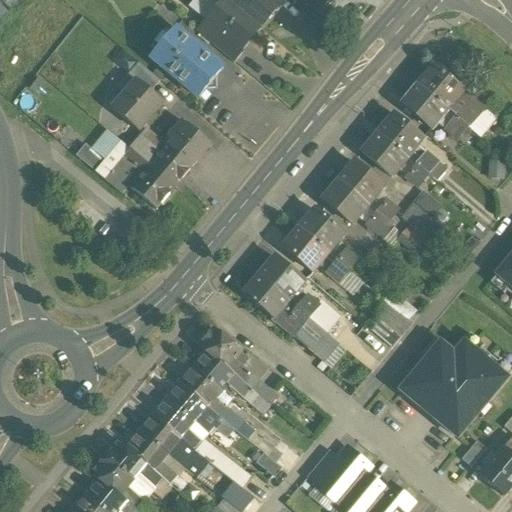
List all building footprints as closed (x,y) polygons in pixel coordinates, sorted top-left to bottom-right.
[(259,28),(226,0),(207,23),(220,34),(240,51),(242,49),(259,28)] [(272,0),(226,0),(259,28),(277,7),(279,5),(272,0)] [(287,0),(272,0),(279,5),(277,7),(280,9),(287,0)] [(332,0),(312,0),(324,10),(332,0)] [(174,30),(150,58),(199,100),(207,91),(216,90),(216,80),(223,71),(174,30)] [(240,51),(220,34),(211,45),(234,64),(244,52),(242,49),(240,51)] [(136,66),(118,51),(111,60),(128,75),(136,66)] [(160,83),(138,65),(128,77),(135,83),(136,82),(150,94),(160,83)] [(462,93),(432,68),(417,87),(447,112),(462,93)] [(135,83),(112,111),(137,133),(162,104),(150,94),(136,82),(135,83)] [(447,112),(417,87),(401,106),(431,131),(447,112)] [(477,118),(466,109),(472,102),(462,93),(447,112),(456,120),(467,129),(470,125),(477,118)] [(511,116),(511,114),(496,97),(485,108),(503,126),(511,116)] [(422,141),(392,116),(377,135),(406,160),(422,141)] [(467,129),(456,120),(446,132),(457,141),(463,134),(467,129)] [(172,143),(168,147),(166,149),(150,169),(174,189),(180,182),(195,164),(211,146),(182,122),(168,140),(172,143)] [(166,149),(145,131),(128,151),(129,151),(150,169),(166,149)] [(406,160),(377,135),(361,154),(391,179),(406,160)] [(128,151),(120,144),(111,154),(120,161),(122,159),(129,151),(128,151)] [(109,161),(95,150),(83,164),(97,175),(109,161)] [(150,169),(129,151),(122,159),(129,165),(143,177),(150,169)] [(437,166),(426,157),(416,168),(427,177),(431,173),(437,166)] [(129,165),(122,159),(120,161),(117,166),(124,171),(129,165)] [(382,189),(353,164),(337,183),(367,208),(382,189)] [(129,165),(124,171),(117,166),(111,172),(129,187),(128,188),(131,190),(143,177),(129,165)] [(416,168),(406,180),(417,189),(424,181),(427,177),(416,168)] [(174,189),(150,169),(143,177),(131,190),(156,211),(174,189)] [(129,187),(111,172),(104,181),(122,196),(128,188),(129,187)] [(367,208),(337,183),(321,202),(351,227),(359,218),(367,208)] [(441,210),(423,194),(412,207),(431,222),(432,222),(440,212),(441,210)] [(397,213),(386,204),(376,216),(391,228),(393,230),(398,224),(392,219),(397,213)] [(376,216),(367,208),(359,218),(368,226),(376,216)] [(345,236),(315,211),(299,229),(329,255),(345,236)] [(440,212),(432,222),(437,227),(446,217),(440,212)] [(387,225),(376,216),(368,226),(367,228),(377,236),(384,229),(387,225)] [(429,241),(414,228),(408,235),(423,248),(429,241)] [(329,255),(299,229),(283,248),(313,274),(321,265),(329,255)] [(408,235),(406,234),(399,242),(416,256),(423,248),(408,235)] [(359,260),(348,251),(338,263),(349,272),(353,267),(359,260)] [(329,255),(321,265),(330,272),(338,263),(329,255)] [(303,282),(273,256),(258,275),(288,300),(297,289),(303,282)] [(511,257),(492,282),(511,298),(511,257)] [(349,272),(338,263),(330,272),(329,274),(339,283),(349,272)] [(288,300),(258,275),(242,294),(272,319),(288,300)] [(419,313),(388,288),(380,297),(383,300),(409,322),(410,323),(419,313)] [(306,298),(297,289),(288,300),(297,308),(306,298)] [(340,317),(312,293),(308,298),(318,306),(308,318),(326,333),(340,317)] [(308,298),(307,297),(306,298),(297,308),(308,318),(318,306),(308,298)] [(288,300),(272,319),(292,337),(308,318),(297,308),(288,300)] [(409,322),(383,300),(373,312),(399,334),(409,322)] [(308,318),(292,337),(314,355),(330,336),(326,333),(308,318)] [(240,354),(213,332),(199,349),(206,355),(207,355),(226,371),(233,362),(240,354)] [(330,336),(314,355),(323,363),(339,344),(330,336)] [(446,340),(403,392),(457,437),(509,374),(463,336),(454,346),(446,340)] [(226,371),(207,355),(206,355),(193,371),(221,394),(226,387),(234,378),(226,371)] [(250,376),(233,362),(226,371),(234,378),(243,385),(250,376)] [(221,394),(193,371),(180,387),(208,410),(215,401),(221,394)] [(266,389),(250,376),(243,385),(251,391),(259,398),(266,389)] [(243,385),(234,378),(226,387),(243,401),(251,391),(243,385)] [(208,410),(180,387),(167,403),(194,426),(200,419),(208,410)] [(243,401),(257,412),(265,403),(259,398),(251,391),(243,401)] [(233,415),(215,401),(208,410),(225,424),(233,415)] [(194,426),(167,403),(154,419),(181,441),(189,432),(194,426)] [(225,424),(208,410),(200,419),(217,434),(225,424)] [(246,427),(233,415),(225,424),(239,436),(246,427)] [(511,415),(502,427),(511,435),(511,415)] [(181,441),(154,419),(141,435),(168,457),(173,451),(181,441)] [(206,446),(189,432),(181,441),(198,455),(206,446)] [(168,457),(141,435),(127,451),(146,467),(154,474),(162,464),(168,457)] [(511,443),(509,440),(501,449),(511,458),(511,457),(511,443)] [(198,455),(181,441),(173,451),(190,465),(198,455)] [(471,468),(485,452),(476,444),(462,461),(471,468)] [(146,467),(127,451),(119,445),(106,460),(133,483),(139,476),(146,467)] [(252,481),(214,452),(213,453),(206,446),(198,455),(222,476),(243,492),(252,481)] [(501,449),(477,478),(501,498),(511,484),(511,458),(501,449)] [(317,487),(339,506),(365,475),(370,470),(348,451),(339,461),(317,487)] [(317,487),(339,461),(330,454),(307,481),(315,488),(317,487)] [(222,476),(198,455),(190,465),(214,485),(222,476)] [(282,471),(263,456),(256,465),(275,480),(282,471)] [(133,483),(106,460),(93,476),(100,483),(120,499),(127,490),(133,483)] [(178,478),(162,464),(154,474),(163,481),(171,487),(178,478)] [(154,474),(146,467),(139,476),(156,490),(163,481),(154,474)] [(365,475),(339,506),(336,508),(340,511),(369,511),(386,493),(365,475)] [(187,486),(178,478),(171,487),(180,495),(187,486)] [(120,499),(100,483),(86,500),(100,511),(122,511),(128,506),(120,499)] [(407,511),(413,506),(391,487),(386,493),(369,511),(407,511)] [(137,511),(144,504),(127,490),(120,499),(128,506),(135,511),(137,511)] [(100,511),(86,500),(75,511),(100,511)]
